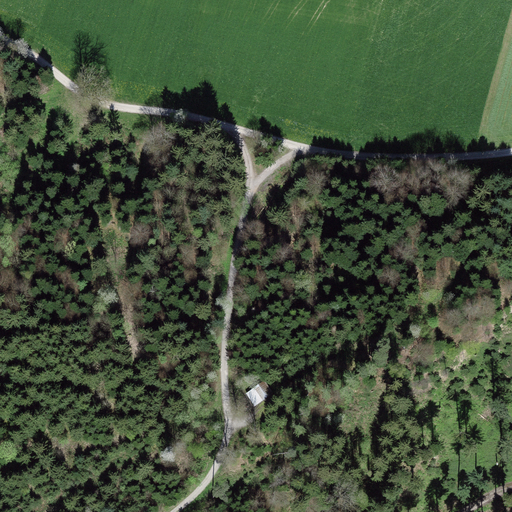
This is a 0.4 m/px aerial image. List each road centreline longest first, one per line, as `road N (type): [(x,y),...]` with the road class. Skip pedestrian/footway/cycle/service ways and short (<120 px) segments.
road 1 (track): [(511,151),(409,159),(330,153),(173,113),(115,107),(0,38)]
road 2 (track): [(302,148),(256,186),(244,212),(224,355),(221,460),(175,511)]
